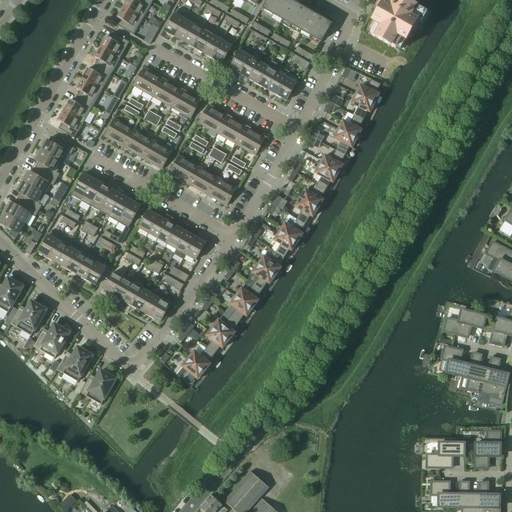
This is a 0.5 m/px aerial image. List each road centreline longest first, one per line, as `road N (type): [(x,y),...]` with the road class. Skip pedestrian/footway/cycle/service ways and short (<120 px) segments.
road 1 (unclassified): [(188,511),(298,372),(511,17)]
road 2 (residential): [(232,237),(130,370),(0,243)]
road 3 (residential): [(0,180),(102,0)]
road 4 (residential): [(297,130),(150,46)]
road 5 (residential): [(232,237),(89,155)]
road 6 (residential): [(330,4),(350,18),(297,130)]
road 7 (residential): [(297,130),(232,237)]
